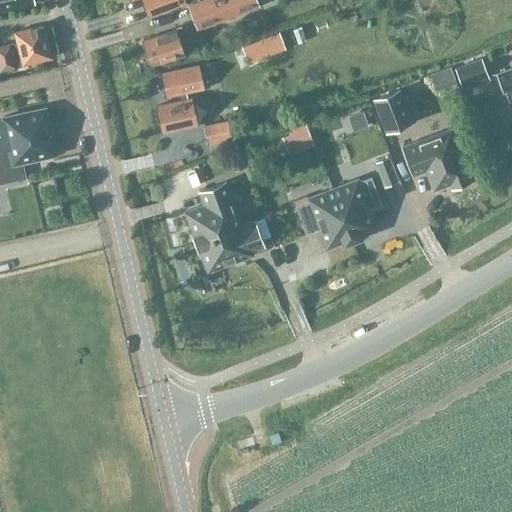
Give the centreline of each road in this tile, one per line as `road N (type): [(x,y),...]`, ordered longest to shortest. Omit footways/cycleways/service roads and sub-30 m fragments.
road 1 (tertiary): [(166,424),(63,0)]
road 2 (tertiary): [(166,424),(340,364),(511,263)]
